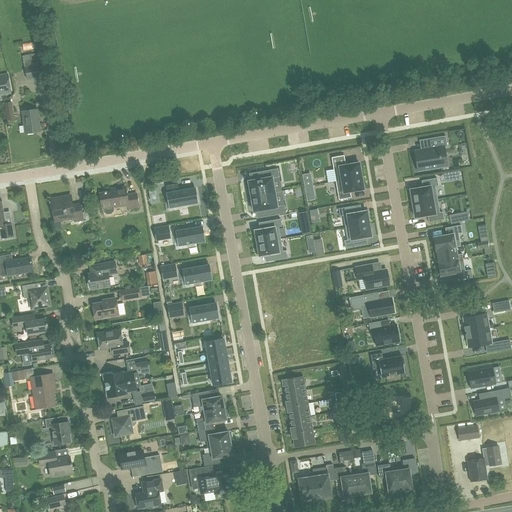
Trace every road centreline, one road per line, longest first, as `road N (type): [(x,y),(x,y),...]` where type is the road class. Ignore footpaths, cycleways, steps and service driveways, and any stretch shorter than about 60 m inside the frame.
road 1 (residential): [(110,511),(86,411),(76,401),(63,323),(70,313),(66,285),(39,238),(28,175)]
road 2 (residential): [(269,459),(211,143)]
road 3 (residential): [(381,115),(431,412)]
road 4 (residential): [(28,175),(211,143)]
road 5 (residential): [(211,143),(381,115)]
road 6 (residential): [(381,115),(511,90)]
road 7 (residential): [(356,445),(431,432),(439,483)]
